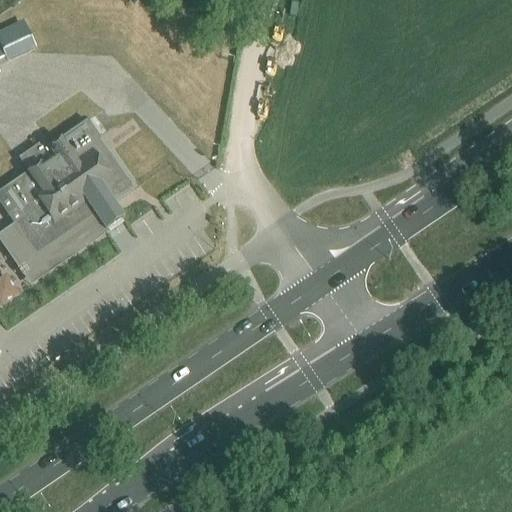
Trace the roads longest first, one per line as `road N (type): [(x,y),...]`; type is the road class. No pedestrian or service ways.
road 1 (primary): [(321,283),(0,502)]
road 2 (unclassified): [(278,227),(0,423)]
road 3 (primary): [(98,511),(365,345)]
road 4 (primary): [(511,152),(321,283)]
road 5 (unclassified): [(247,180),(243,137),(269,0)]
road 6 (primary): [(365,345),(511,252)]
